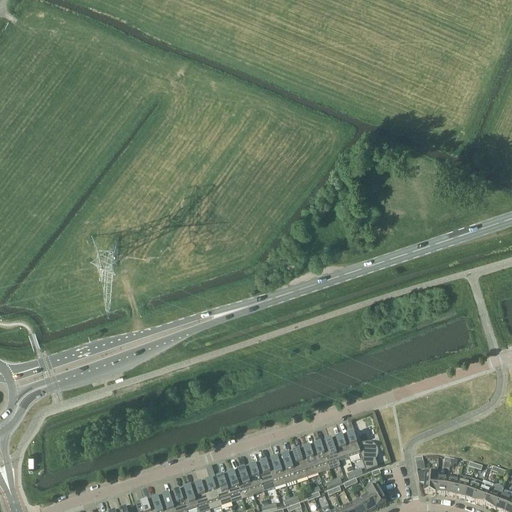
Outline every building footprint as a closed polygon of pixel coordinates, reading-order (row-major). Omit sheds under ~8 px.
[(356,435),(343,439),(349,459),(362,455),(368,471),(380,467),(378,460),(379,459),(380,458),(381,454),(381,452),(380,450),(380,448),(378,446),(377,445),(375,444),(373,443),(371,442),(369,443),(367,443),(359,445),(356,435)] [(343,439),(332,443),(339,462),(349,459),(343,439)] [(332,443),(321,446),(329,471),(340,467),(339,462),(332,443)] [(321,446),(310,450),(318,474),(329,471),(321,446)] [(310,450),(299,454),(308,478),(318,474),(310,450)] [(299,454),(288,457),(297,482),(308,478),(299,454)] [(288,457),(278,461),(286,485),(297,482),(288,457)] [(278,461),(267,465),(275,489),(286,485),(278,461)] [(267,465),(256,468),(264,493),(275,489),(267,465)] [(256,468),(245,472),(253,496),(264,493),(256,468)] [(245,472),(234,475),(243,500),(253,496),(245,472)] [(234,475),(224,479),(232,503),(243,500),(234,475)] [(425,494),(436,495),(437,477),(426,476),(425,494)] [(437,495),(446,496),(449,479),(438,478),(438,477),(437,477),(436,495),(437,495)] [(224,479),(213,483),(221,507),(232,503),(224,479)] [(446,496),(456,498),(460,481),(449,479),(446,496)] [(456,498),(466,500),(471,484),(460,481),(456,498)] [(213,483),(202,486),(210,511),(221,507),(213,483)] [(475,503),(481,488),(471,484),(466,500),(475,503)] [(202,486),(191,490),(198,510),(197,510),(197,511),(206,511),(210,511),(202,486)] [(486,507),(496,511),(502,495),(504,491),(503,490),(502,489),(501,487),(498,486),(496,487),(494,487),(493,487),(492,491),(486,507)] [(378,488),(368,494),(377,509),(387,503),(378,488)] [(475,503),(486,507),(492,491),(481,488),(475,503)] [(191,490),(180,494),(186,511),(190,511),(197,510),(198,510),(191,490)] [(186,511),(180,494),(169,497),(174,511),(186,511)] [(368,495),(359,500),(366,511),(371,511),(376,509),(377,509),(368,494),(368,495)] [(497,511),(499,511),(506,511),(511,500),(511,499),(502,495),(496,511),(497,511)] [(174,511),(169,497),(159,501),(162,511),(174,511)] [(366,511),(359,500),(350,505),(353,511),(366,511)] [(162,511),(159,501),(148,504),(150,511),(162,511)]
